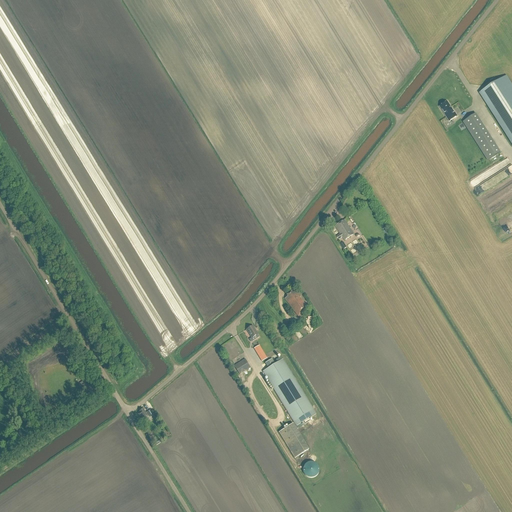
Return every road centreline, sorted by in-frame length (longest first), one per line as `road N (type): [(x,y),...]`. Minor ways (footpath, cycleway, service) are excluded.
road 1 (unclassified): [(128,413),(265,292),(496,0)]
road 2 (unclassified): [(128,413),(0,204)]
